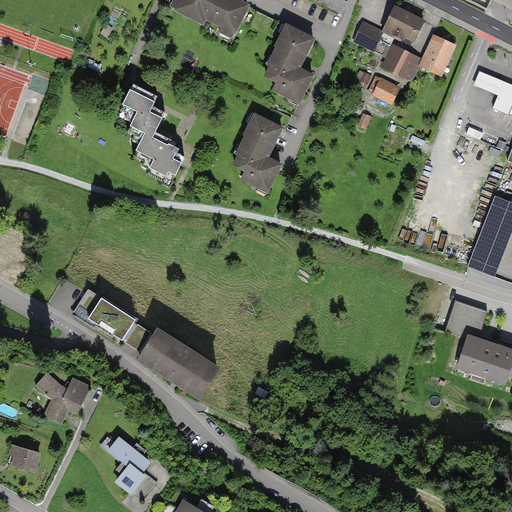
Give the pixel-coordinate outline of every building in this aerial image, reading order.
[(181,0),(177,11),(203,24),(209,11),(216,14),(212,22),(235,33),(241,21),(249,25),(256,11),(234,0),(222,0),(222,2),(217,0),(181,0)] [(425,22),(396,8),(384,33),(364,23),(355,41),(383,55),(388,45),(391,46),(395,36),(403,40),(402,42),(413,47),(425,22)] [(290,27),(256,11),(249,25),(279,40),(282,34),(285,36),(290,27)] [(314,39),(290,27),(285,36),(282,34),(279,40),(276,46),(278,47),(274,57),(276,58),(267,76),(278,82),(274,90),(285,95),(291,98),(292,96),(301,100),(313,76),(303,72),(302,74),(298,72),(314,39)] [(447,62),(454,46),(435,38),(422,66),(441,75),(443,72),(446,73),(451,64),(447,62)] [(414,57),(395,48),(385,67),(405,76),(414,57)] [(511,82),(484,71),(478,87),(503,97),(497,110),(511,116),(511,82)] [(398,90),(382,81),(376,94),(391,102),(398,90)] [(161,97),(134,83),(121,109),(136,117),(128,132),(143,139),(134,157),(151,165),(147,172),(165,181),(167,177),(175,181),(187,159),(180,155),(184,148),(158,134),(167,117),(154,110),(161,97)] [(271,122),(258,115),(242,146),(245,147),(235,165),(246,171),(242,179),(260,188),(261,185),(269,189),(281,165),(272,160),(270,163),(266,161),(282,129),(285,131),(301,100),(292,96),(291,98),(285,95),(271,122)] [(371,117),(364,114),(359,126),(366,129),(371,117)] [(511,234),(511,202),(496,196),(468,267),(495,277),(511,234)] [(0,231),(0,261),(11,266),(21,239),(0,231)] [(91,291),(76,316),(91,326),(94,322),(143,353),(155,336),(134,323),(136,319),(91,291)] [(493,306),(461,295),(451,327),(468,332),(461,354),(511,369),(511,336),(486,329),(493,306)] [(143,353),(141,358),(200,396),(217,368),(158,331),(155,336),(143,353)] [(67,392),(47,375),(38,385),(54,400),(46,415),(61,422),(68,408),(77,412),(89,388),(73,379),(67,392)] [(106,449),(114,439),(109,435),(101,444),(106,449)] [(149,463),(119,439),(110,450),(130,466),(118,480),(144,502),(157,486),(141,473),(149,463)] [(40,453),(14,445),(11,455),(16,456),(13,466),(34,472),(40,453)] [(201,511),(185,503),(179,511),(201,511)]
